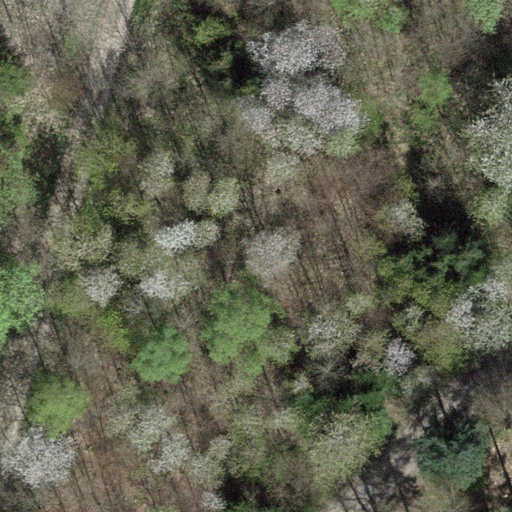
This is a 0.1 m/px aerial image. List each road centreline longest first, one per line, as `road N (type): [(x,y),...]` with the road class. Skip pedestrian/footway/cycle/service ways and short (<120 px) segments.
road 1 (motorway): [(511,33),(0,366)]
road 2 (track): [(0,454),(125,0)]
road 3 (track): [(511,377),(348,511)]
road 4 (motorway): [(381,511),(511,418)]
